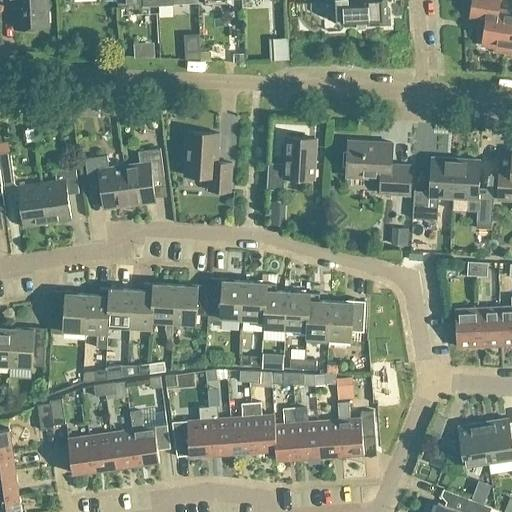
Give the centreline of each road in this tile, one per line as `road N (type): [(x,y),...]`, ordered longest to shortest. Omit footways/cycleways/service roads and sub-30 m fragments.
road 1 (residential): [(428,383),(407,283),(332,259),(248,237),(144,231),(100,254),(0,269)]
road 2 (residential): [(419,96),(0,75)]
road 3 (residential): [(375,511),(428,383)]
road 4 (residential): [(160,511),(179,497),(208,493),(254,498),(277,511)]
